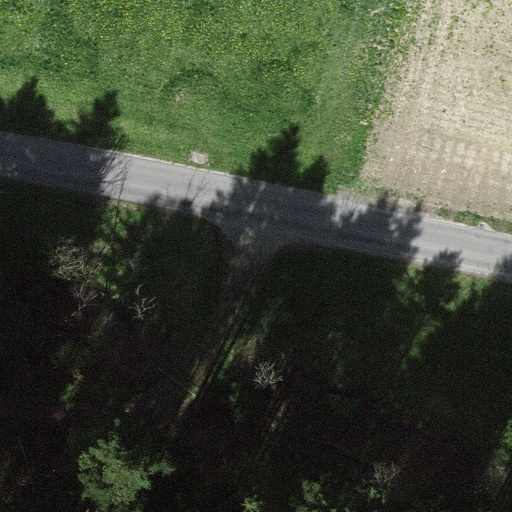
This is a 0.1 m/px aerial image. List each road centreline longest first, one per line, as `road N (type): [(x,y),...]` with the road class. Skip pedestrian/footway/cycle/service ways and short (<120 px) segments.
road 1 (unclassified): [(0,153),(511,265)]
road 2 (track): [(267,209),(194,383),(30,419),(0,416)]
